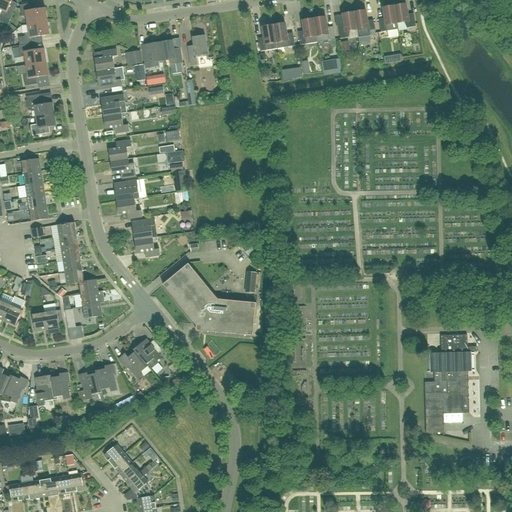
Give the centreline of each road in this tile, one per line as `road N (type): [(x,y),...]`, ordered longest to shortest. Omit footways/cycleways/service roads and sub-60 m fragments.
road 1 (unclassified): [(223,511),(235,458),(221,396),(150,309)]
road 2 (unclassified): [(150,309),(97,234),(83,142)]
road 3 (unclassified): [(92,3),(141,21),(272,0)]
road 4 (residential): [(0,343),(31,355),(92,346),(150,309)]
road 5 (unclassified): [(83,142),(71,57),(92,3)]
